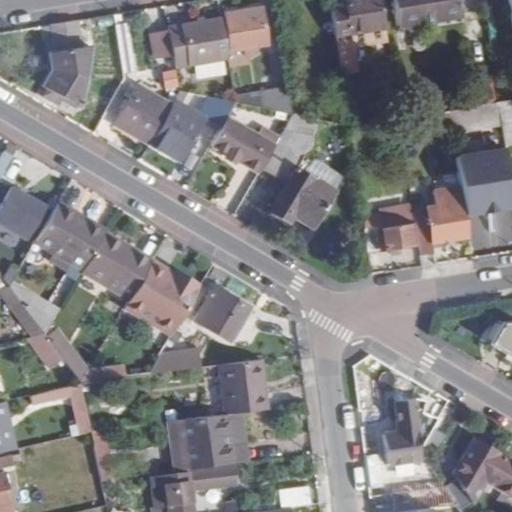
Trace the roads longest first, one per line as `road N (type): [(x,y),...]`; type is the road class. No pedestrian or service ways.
road 1 (residential): [(0,108),(337,305)]
road 2 (residential): [(337,305),(321,323),(345,511)]
road 3 (residential): [(337,305),(511,411)]
road 4 (residential): [(511,276),(337,305)]
